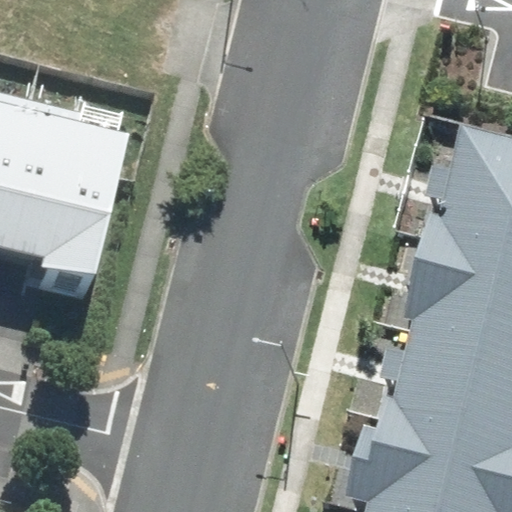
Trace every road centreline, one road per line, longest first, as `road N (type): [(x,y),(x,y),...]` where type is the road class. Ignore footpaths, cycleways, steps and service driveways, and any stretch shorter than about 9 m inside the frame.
road 1 (residential): [(299,0),(182,460)]
road 2 (residential): [(182,460),(0,413)]
